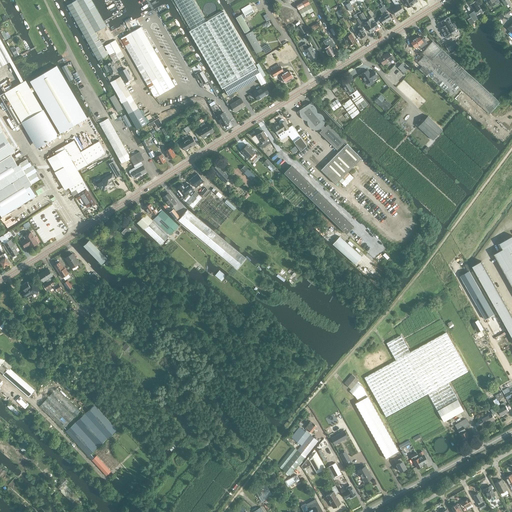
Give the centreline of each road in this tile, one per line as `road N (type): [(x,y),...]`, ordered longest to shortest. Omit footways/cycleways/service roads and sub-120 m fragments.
road 1 (tertiary): [(0,282),(447,0)]
road 2 (tertiary): [(365,511),(511,432)]
road 3 (unknown): [(352,183),(405,229),(410,214),(360,174)]
road 4 (unknown): [(81,230),(0,106)]
road 5 (track): [(334,372),(402,491)]
road 6 (residential): [(511,451),(404,511)]
